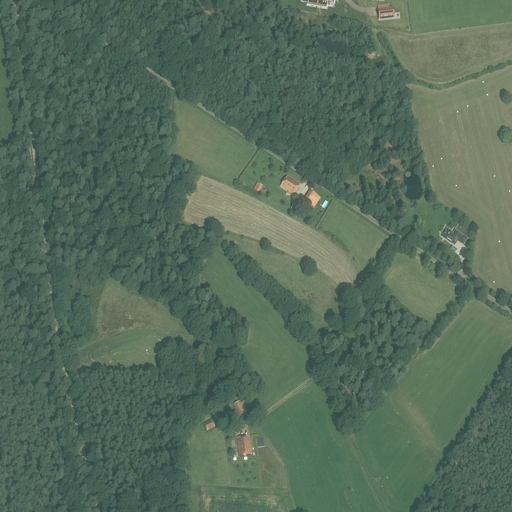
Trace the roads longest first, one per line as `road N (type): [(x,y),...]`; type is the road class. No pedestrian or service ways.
road 1 (unclassified): [(511,313),(44,0)]
road 2 (track): [(16,0),(54,320),(95,511)]
road 3 (track): [(470,285),(419,347),(324,370),(227,438)]
road 4 (track): [(64,372),(137,367),(229,404),(247,424)]
